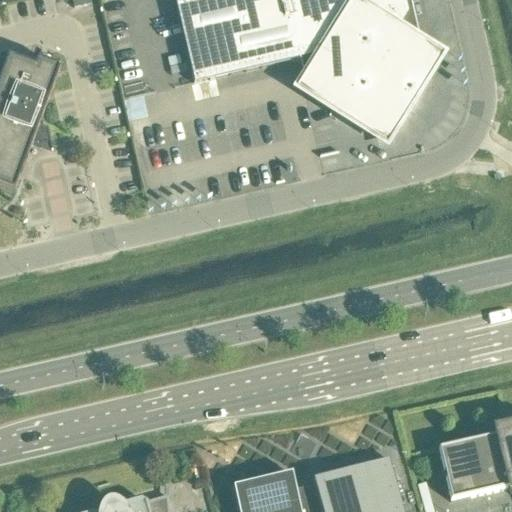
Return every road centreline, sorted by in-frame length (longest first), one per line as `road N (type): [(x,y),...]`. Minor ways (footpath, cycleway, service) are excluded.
road 1 (primary): [(511,272),(0,388)]
road 2 (primary): [(0,453),(511,337)]
road 3 (unclassified): [(473,139),(426,170),(0,268)]
road 4 (unknown): [(126,239),(68,29),(59,17),(0,25)]
road 5 (unknown): [(304,133),(288,94),(276,90),(147,120)]
road 6 (unknown): [(304,133),(144,170)]
road 7 (residential): [(463,0),(482,83),(473,139)]
